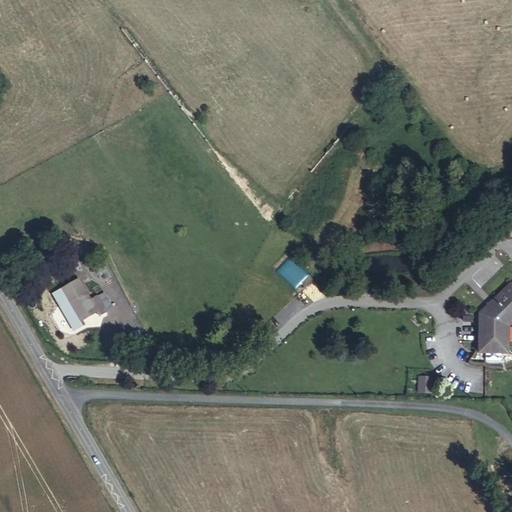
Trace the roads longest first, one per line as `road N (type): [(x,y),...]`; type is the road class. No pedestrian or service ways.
road 1 (unclassified): [(60,394),(458,410),(494,422),(511,442)]
road 2 (unknown): [(42,361),(155,278)]
road 3 (tertiary): [(60,394),(129,511)]
road 4 (tertiary): [(0,288),(60,394)]
